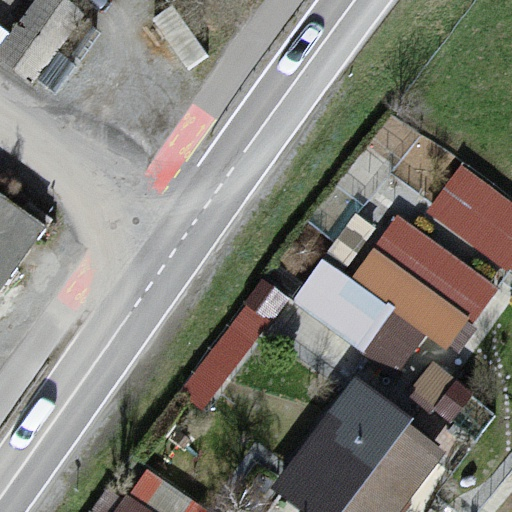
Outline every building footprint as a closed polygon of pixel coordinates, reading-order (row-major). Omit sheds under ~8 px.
[(0,54),(50,72),(74,0),(33,0),(24,28),(0,19),(0,54)] [(511,201),(463,166),(428,215),(511,275),(511,201)] [(0,272),(33,227),(0,203),(0,272)] [(500,290),(398,217),(352,282),(453,354),(500,290)] [(473,395),(436,364),(410,396),(433,415),(438,410),(451,421),(473,395)] [(358,387),(283,493),(309,511),(407,511),(450,452),(358,387)] [(214,511),(215,511),(152,468),(120,511),(214,511)]
